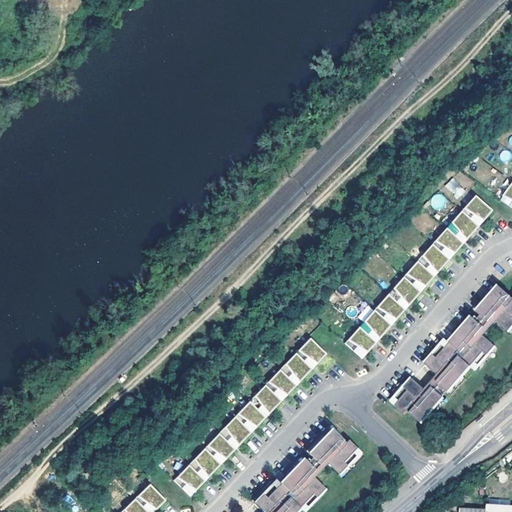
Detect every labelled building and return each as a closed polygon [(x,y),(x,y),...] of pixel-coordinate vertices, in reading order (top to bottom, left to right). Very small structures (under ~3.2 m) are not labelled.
[(507,163),(511,154),(504,150),(499,158),(507,163)] [(455,178),(446,183),(455,199),(465,193),(455,178)] [(511,183),(500,199),(511,207),(511,183)] [(474,195),(344,343),(361,358),(371,346),(386,330),(402,312),(414,298),(430,279),(443,265),(458,248),(472,232),(487,215),(491,210),(474,195)] [(511,298),(499,287),(476,313),(480,316),(477,319),(475,322),(471,318),(449,344),(445,341),(424,365),(437,376),(432,382),(425,390),(412,379),(391,403),(404,414),(406,411),(420,424),(443,398),(439,395),(444,390),(447,393),(470,367),(473,370),(494,346),(482,336),(494,321),(507,332),(511,326),(511,298)] [(309,338),(173,480),(189,496),(201,484),(215,469),(230,454),(246,437),(261,421),(274,407),(292,389),(305,375),(321,358),(325,354),(309,338)] [(337,474),(359,451),(347,440),(345,442),(331,429),(307,454),(311,457),(306,462),(303,459),(300,461),(279,484),(275,480),(253,503),(262,511),(293,511),(298,507),(302,511),(324,488),(312,477),(325,463),(337,474)] [(149,484),(120,511),(152,511),(161,503),(165,500),(149,484)]
